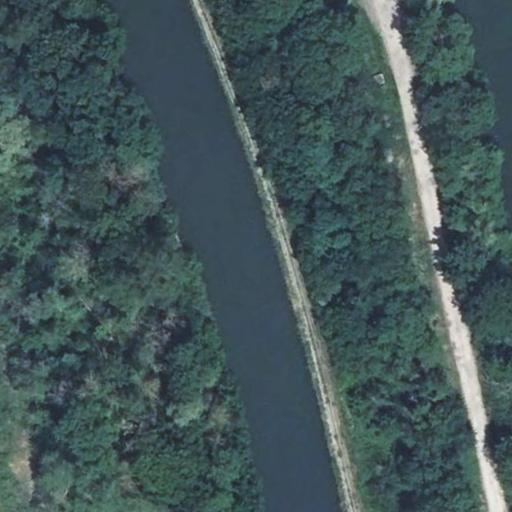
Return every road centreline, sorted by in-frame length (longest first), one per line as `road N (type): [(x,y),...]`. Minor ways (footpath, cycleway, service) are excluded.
road 1 (track): [(201,0),(251,133),(327,392),(352,511)]
road 2 (track): [(499,511),(381,0)]
